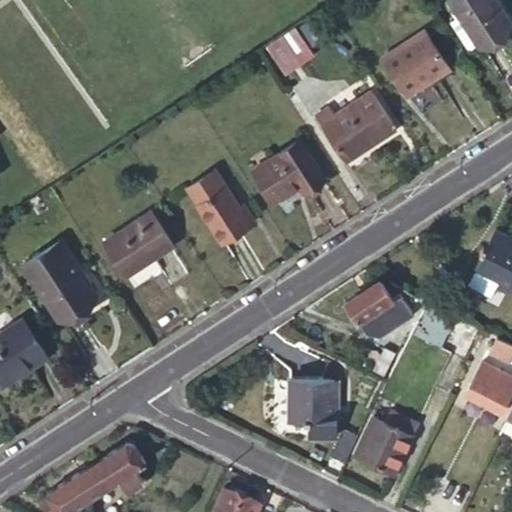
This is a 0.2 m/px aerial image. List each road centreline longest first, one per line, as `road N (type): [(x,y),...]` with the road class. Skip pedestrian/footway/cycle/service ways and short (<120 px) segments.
road 1 (residential): [(511,149),(139,390)]
road 2 (residential): [(139,390),(157,409),(367,511)]
road 3 (residential): [(139,390),(0,479)]
